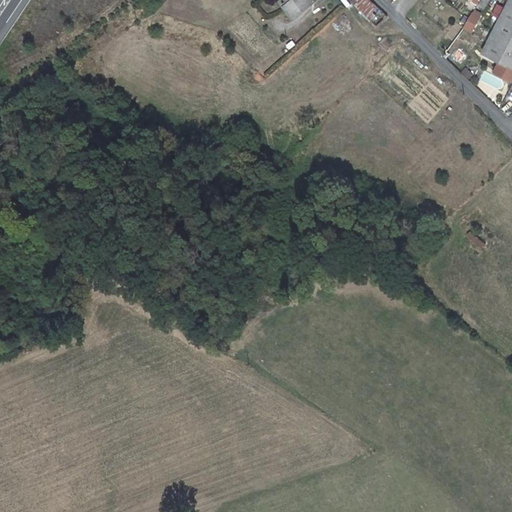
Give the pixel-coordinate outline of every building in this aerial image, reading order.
[(286,0),(288,2),(284,6),(293,19),(313,4),(310,0),(286,0)] [(378,27),(388,16),(369,0),(353,0),(351,3),(378,27)] [(500,62),(511,68),(511,0),(484,54),(500,62)] [(480,17),(473,13),(464,28),(472,32),(480,17)] [(511,68),(500,62),(496,71),(511,79),(511,68)] [(482,249),(486,244),(471,232),(467,236),(482,249)]
